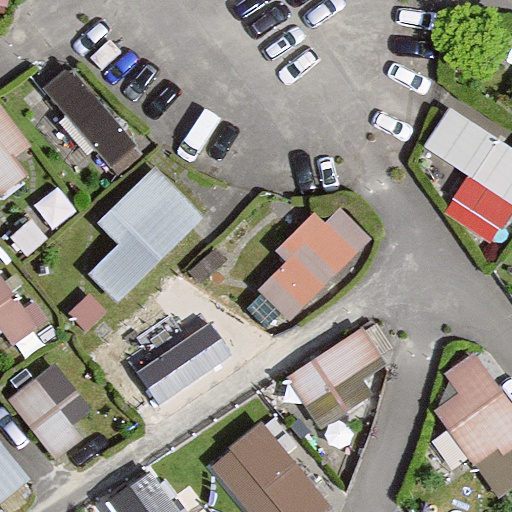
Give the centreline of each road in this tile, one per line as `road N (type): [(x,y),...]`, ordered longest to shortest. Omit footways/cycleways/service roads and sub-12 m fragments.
road 1 (residential): [(48,511),(437,252)]
road 2 (residential): [(437,252),(400,431),(361,511)]
road 3 (residential): [(263,0),(378,172)]
road 4 (residential): [(511,352),(437,252)]
